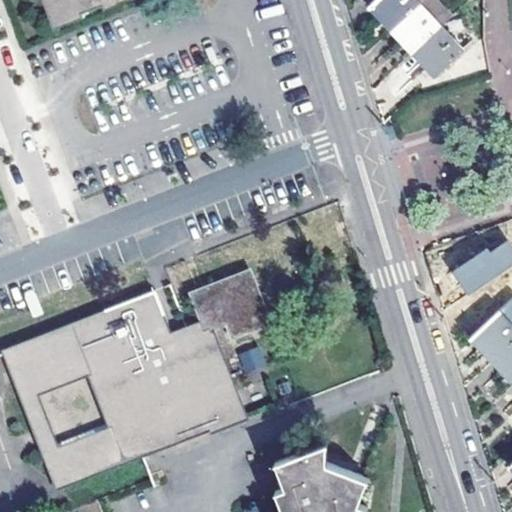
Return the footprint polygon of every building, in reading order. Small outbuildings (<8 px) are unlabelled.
[(57,0),(62,12),(92,2),(91,0),(57,0)] [(391,29),(421,0),(372,0),(368,5),(391,29)] [(407,45),(413,51),(442,24),(452,14),(438,0),(421,0),(391,29),(407,45)] [(465,48),(442,24),(413,51),(437,76),(465,48)] [(466,295),(511,267),(511,245),(508,238),(451,272),(466,295)] [(245,265),(239,267),(249,292),(254,290),(245,265)] [(189,288),(200,317),(219,365),(231,360),(213,317),(232,309),(237,322),(263,312),(254,290),(249,292),(239,267),(189,288)] [(237,409),(219,365),(200,317),(184,323),(170,328),(165,316),(154,289),(149,279),(99,298),(103,308),(72,321),(69,315),(2,342),(6,351),(20,387),(84,361),(106,418),(43,444),(55,475),(237,409)] [(470,337),(492,361),(511,342),(511,323),(499,310),(470,337)] [(511,382),(511,342),(492,361),(511,382)] [(257,346),(241,353),(247,368),(264,361),(257,346)] [(324,452),(323,433),(273,453),(281,480),(274,484),(282,507),(269,511),(353,511),(360,494),(353,491),(362,467),(324,452)]
